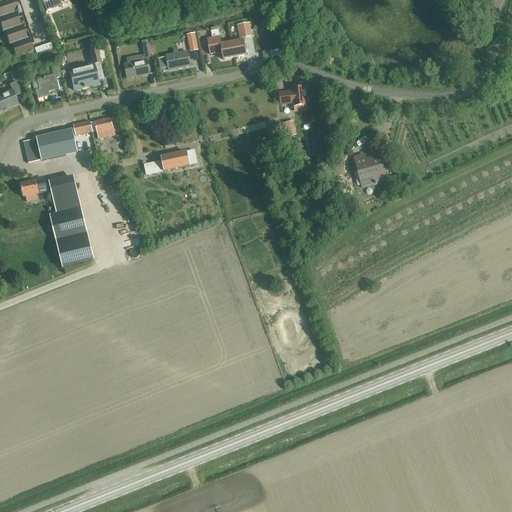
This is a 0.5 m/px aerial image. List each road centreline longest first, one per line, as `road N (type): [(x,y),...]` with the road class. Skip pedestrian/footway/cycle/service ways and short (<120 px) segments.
road 1 (residential): [(0,152),(17,124),(37,117),(274,67),(394,94),(453,95),(475,86),(488,66),(500,0)]
road 2 (secondary): [(61,511),(511,331)]
